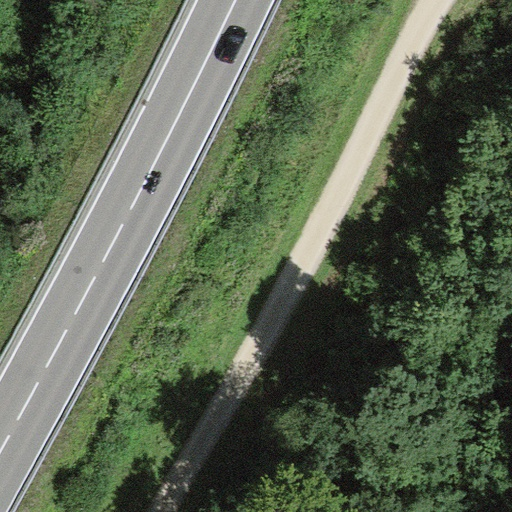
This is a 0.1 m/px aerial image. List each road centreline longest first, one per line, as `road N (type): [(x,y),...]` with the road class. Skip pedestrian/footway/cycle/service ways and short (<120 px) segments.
road 1 (track): [(163,511),(433,0)]
road 2 (primary): [(234,0),(0,446)]
